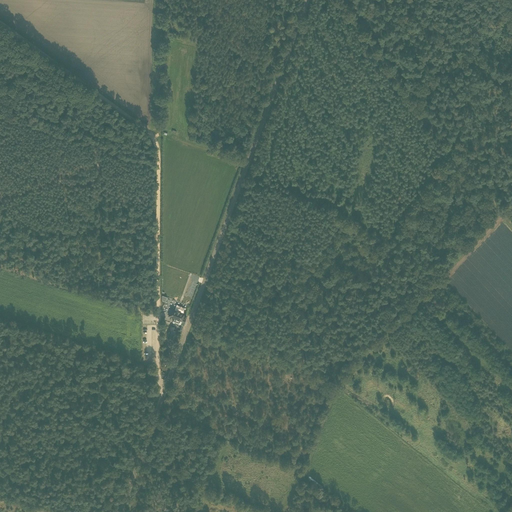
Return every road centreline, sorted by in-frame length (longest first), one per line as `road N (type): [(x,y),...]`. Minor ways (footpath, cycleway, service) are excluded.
road 1 (unclassified): [(120,511),(307,0)]
road 2 (track): [(511,205),(337,384),(289,511)]
road 3 (track): [(511,226),(334,0)]
road 4 (track): [(166,386),(157,379),(156,141)]
road 5 (track): [(156,141),(0,23)]
road 6 (track): [(285,511),(138,460)]
road 7 (track): [(157,0),(156,141)]
